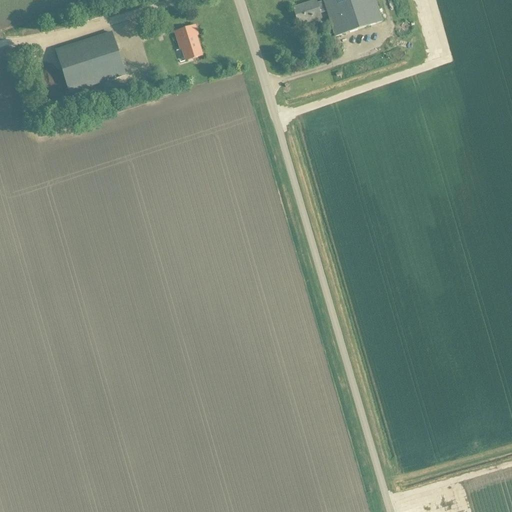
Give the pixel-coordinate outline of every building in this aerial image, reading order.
[(329,0),(317,4),(319,13),(327,11),(335,37),(382,22),(374,0),(329,0)] [(315,1),(293,8),(299,25),(321,18),(319,13),(317,4),(315,1)] [(186,61),(202,55),(196,35),(198,34),(195,26),(175,32),(180,50),(182,49),(186,61)] [(70,93),(125,75),(111,32),(56,50),(70,93)] [(50,38),(52,46),(60,45),(58,36),(50,38)] [(423,501),(424,507),(439,504),(437,498),(423,501)]
